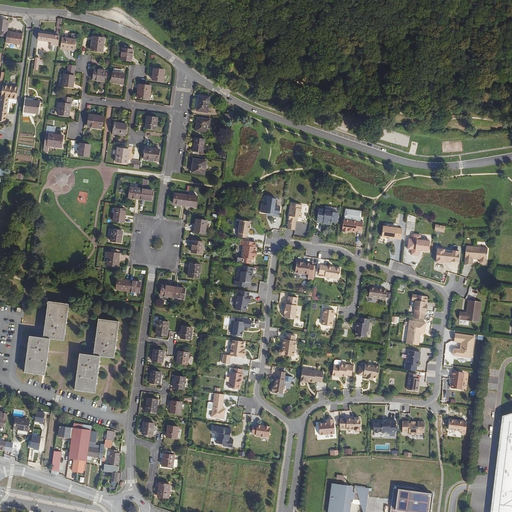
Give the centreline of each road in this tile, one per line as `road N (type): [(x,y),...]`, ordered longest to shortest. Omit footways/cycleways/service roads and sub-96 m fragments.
road 1 (tertiary): [(186,70),(243,106),(386,157),(432,166),(509,157)]
road 2 (residential): [(303,418),(328,401),(434,397),(446,297),(363,264)]
road 3 (residential): [(363,264),(340,250),(278,248),(257,397),(291,425)]
road 4 (tertiary): [(0,7),(90,17),(137,36),(186,70)]
